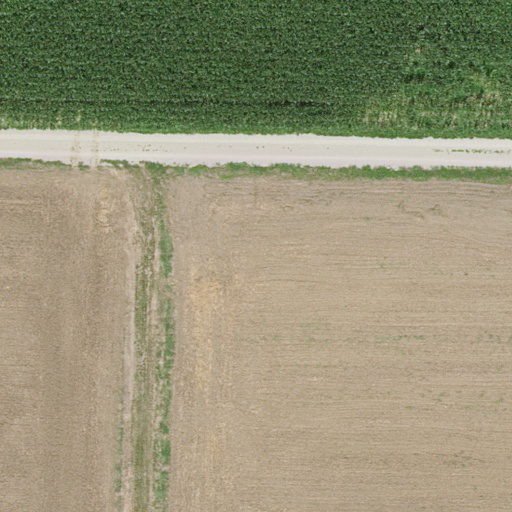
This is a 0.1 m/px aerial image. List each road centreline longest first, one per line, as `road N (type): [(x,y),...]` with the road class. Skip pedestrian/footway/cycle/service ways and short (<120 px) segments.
road 1 (track): [(511,165),(0,147)]
road 2 (track): [(134,150),(125,511)]
